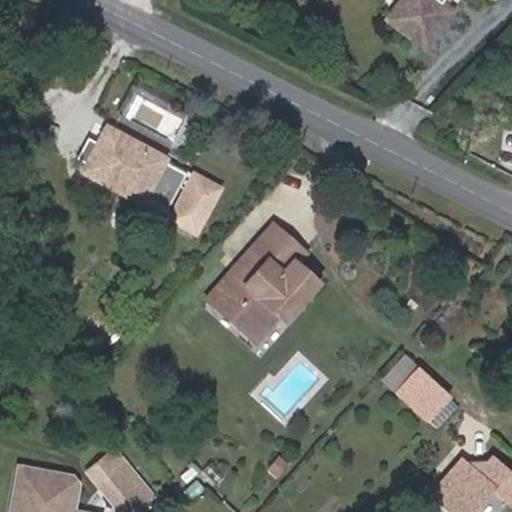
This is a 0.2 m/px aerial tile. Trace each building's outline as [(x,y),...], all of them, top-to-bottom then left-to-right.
[(400,0),(385,19),(423,47),(451,10),(441,3),(443,0),(400,0)] [(195,233),(218,188),(193,175),(192,177),(162,161),(163,159),(105,128),(85,167),(166,210),(179,185),(185,188),(169,219),(195,233)] [(293,261),(302,251),(274,226),(207,302),(229,321),(240,308),(262,328),(275,314),(283,321),(317,283),(293,261)] [(139,292),(122,276),(100,300),(117,316),(139,292)] [(262,328),(240,308),(229,321),(251,340),(262,328)] [(396,392),(417,369),(404,357),(383,381),(396,392)] [(426,419),(447,396),(417,369),(396,392),(426,419)] [(456,464),(447,456),(438,466),(448,474),(456,464)] [(286,465),(277,457),(267,468),(276,476),(286,465)] [(467,467),(459,461),(456,464),(448,474),(430,495),(449,511),(469,511),(490,488),(508,503),(511,498),(511,475),(491,457),(484,465),(482,463),(469,465),(467,467)] [(129,462),(119,471),(144,501),(154,493),(129,462)] [(71,476),(18,466),(8,511),(77,511),(72,511),(77,484),(71,476)] [(119,471),(99,487),(120,511),(130,511),(144,501),(119,471)]
